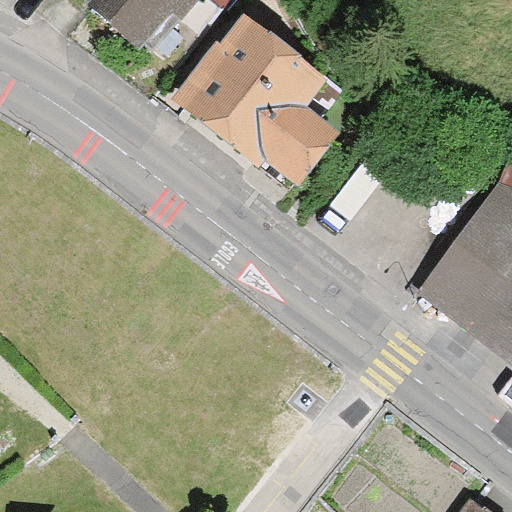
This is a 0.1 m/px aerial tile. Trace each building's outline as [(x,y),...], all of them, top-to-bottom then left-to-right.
[(203,0),(73,0),(143,64),(203,0)] [(329,96),(244,30),(169,114),(300,203),(339,148),(314,116),(329,96)] [(511,172),(504,172),(422,297),(511,373),(511,172)] [(456,511),(479,478),(386,410),(316,503),(325,511),(456,511)] [(481,511),(466,501),(458,511),(481,511)]
